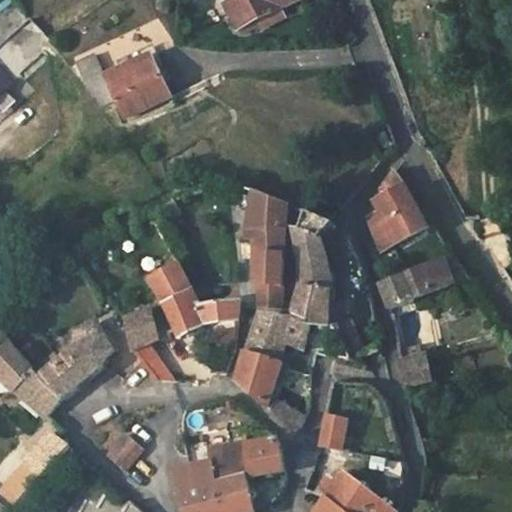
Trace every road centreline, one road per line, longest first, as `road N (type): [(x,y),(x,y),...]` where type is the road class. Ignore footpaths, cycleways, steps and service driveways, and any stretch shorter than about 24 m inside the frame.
road 1 (unclassified): [(511,314),(407,146),(354,0)]
road 2 (residential): [(356,206),(415,471),(408,511)]
road 3 (residential): [(196,392),(127,399),(83,414),(80,440),(157,510)]
road 4 (unknown): [(166,70),(372,52)]
road 5 (residential): [(304,458),(231,392),(196,392)]
road 6 (residential): [(196,392),(162,434),(157,510)]
